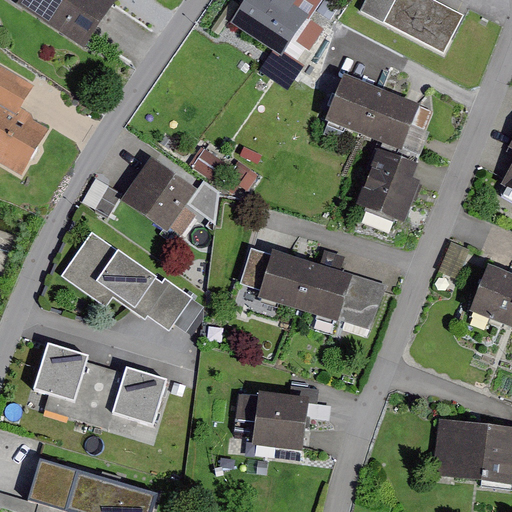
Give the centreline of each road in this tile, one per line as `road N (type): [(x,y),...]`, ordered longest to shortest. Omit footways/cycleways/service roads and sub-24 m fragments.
road 1 (residential): [(340,511),(511,25)]
road 2 (residential): [(205,0),(136,98),(42,269),(0,367)]
